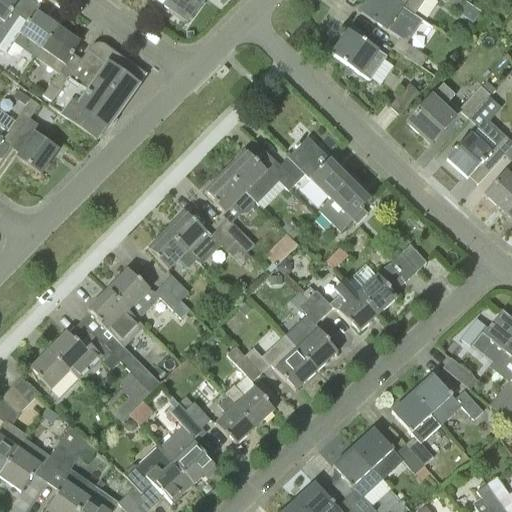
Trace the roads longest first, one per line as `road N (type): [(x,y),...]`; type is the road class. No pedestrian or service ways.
road 1 (residential): [(498,261),(230,511)]
road 2 (residential): [(498,261),(244,23)]
road 3 (residential): [(28,235),(190,74)]
road 4 (residential): [(190,74),(86,0)]
